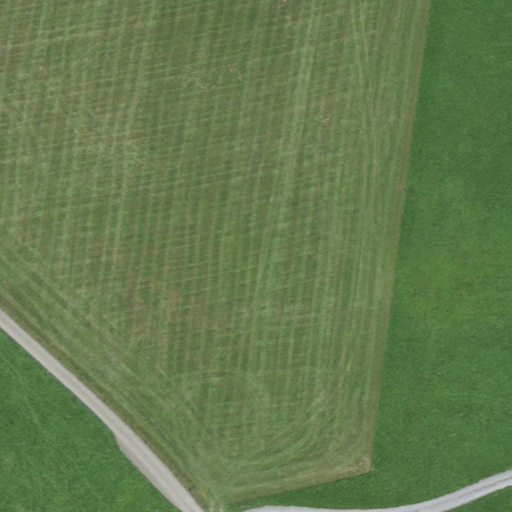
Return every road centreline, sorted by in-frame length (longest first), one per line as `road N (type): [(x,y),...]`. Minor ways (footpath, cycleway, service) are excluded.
road 1 (unclassified): [(191,511),(0,319)]
road 2 (track): [(511,474),(426,508),(394,511)]
